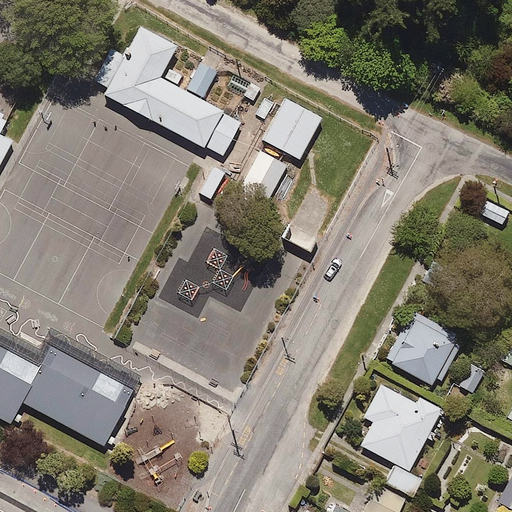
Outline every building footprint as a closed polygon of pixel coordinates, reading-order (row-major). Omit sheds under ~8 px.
[(157,43),(116,21),(79,89),(202,154),(225,111),(144,68),(157,43)] [(303,114),(260,91),(240,128),(283,151),(303,114)] [(271,157),(246,144),(227,179),(252,192),(271,157)] [(511,208),(479,190),(467,211),(499,229),(511,208)] [(400,297),(371,350),(421,377),(450,325),(400,297)] [(120,382),(34,336),(4,392),(90,438),(120,382)] [(0,392),(20,357),(0,346),(0,392)] [(349,411),(357,416),(345,437),(395,464),(429,401),(402,387),(399,392),(368,375),(349,411)] [(266,511),(267,511),(266,511),(362,511),(319,488),(305,511),(266,511)]
